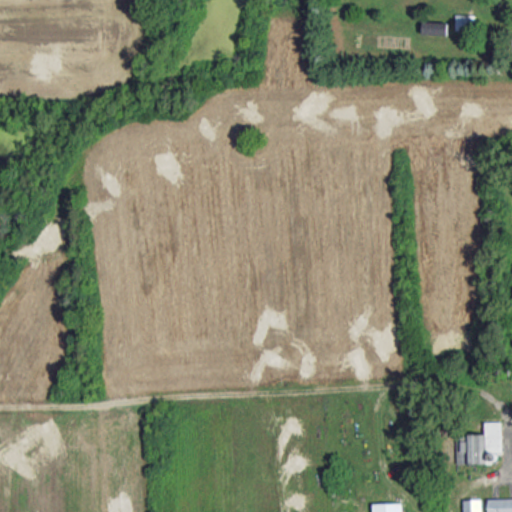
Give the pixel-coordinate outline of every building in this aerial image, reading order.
[(455,29),(475,29),(475,15),(456,14),(455,29)] [(422,33),(447,34),(448,21),(423,21),(422,33)] [(503,420),(486,421),(486,432),(471,433),(471,439),(462,439),(462,449),(457,449),(458,462),(498,462),(498,451),(504,451),(503,420)] [(489,511),(511,511),(511,496),(489,498),(489,511)] [(482,511),(483,498),(464,498),(464,511),(482,511)] [(374,511),(403,511),(403,502),(375,503),(374,511)]
